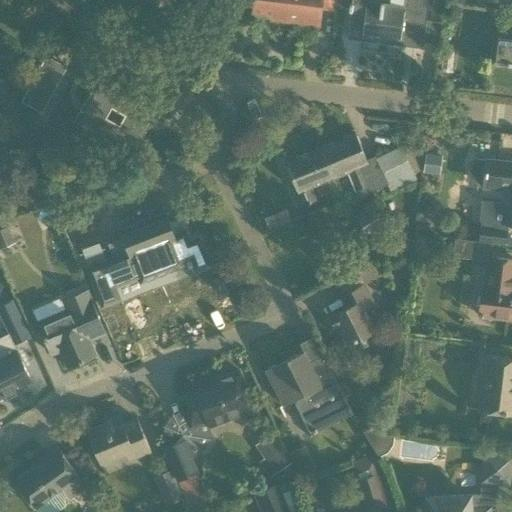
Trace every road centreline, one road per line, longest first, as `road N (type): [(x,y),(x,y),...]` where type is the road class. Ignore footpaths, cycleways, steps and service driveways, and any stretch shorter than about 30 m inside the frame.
road 1 (residential): [(0,448),(65,403),(291,315),(216,160)]
road 2 (residential): [(511,117),(232,83)]
road 3 (residential): [(232,83),(153,67),(63,0)]
road 4 (residential): [(97,207),(216,160)]
